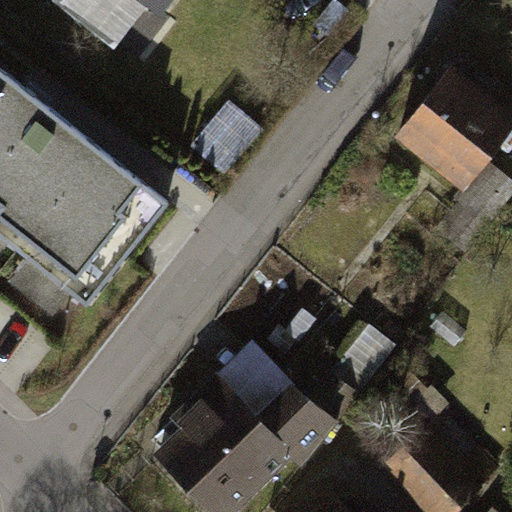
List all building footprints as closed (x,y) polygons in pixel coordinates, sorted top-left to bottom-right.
[(155,0),(177,17),(190,0),(155,0)] [(171,193),(0,61),(0,222),(93,294),(171,193)] [(511,118),(459,77),(413,135),(477,185),(511,140),(511,118)] [(263,354),(160,459),(214,511),(247,511),(334,424),(263,354)] [(444,425),(394,473),(432,511),(461,511),(497,479),(444,425)] [(363,511),(352,500),(340,511),(363,511)]
